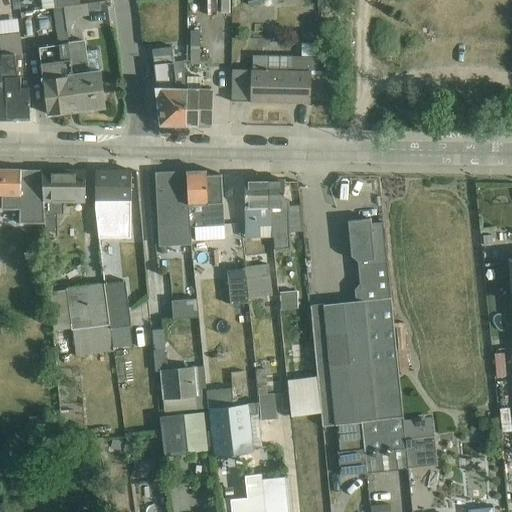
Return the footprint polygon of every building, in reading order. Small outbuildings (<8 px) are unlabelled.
[(80,7),(79,0),(41,0),(43,9),(56,7),(56,10),(64,9),(80,7)] [(216,0),(207,0),(208,20),(217,20),(216,0)] [(219,0),(219,15),(229,15),(228,0),(219,0)] [(77,111),(68,44),(64,9),(56,10),(54,10),(59,45),(39,48),(48,115),(77,111)] [(30,119),(30,87),(18,19),(0,20),(0,46),(0,50),(6,93),(7,119),(30,119)] [(200,64),(207,65),(207,59),(205,59),(205,55),(200,55),(200,32),(191,32),(190,65),(200,65),(200,64)] [(68,44),(77,111),(105,107),(100,72),(89,73),(85,41),(68,44)] [(325,58),(323,44),(302,44),(302,57),(252,56),(251,102),(311,104),(311,75),(323,75),(324,58),(325,58)] [(186,125),(187,88),(183,62),(175,64),(172,48),(152,50),(162,124),(186,125)] [(186,125),(212,126),(213,89),(201,88),(201,78),(187,77),(187,88),(186,125)] [(44,215),(42,171),(0,169),(0,196),(2,196),(2,210),(19,210),(20,224),(45,224),(44,215)] [(64,215),(64,204),(85,204),(86,171),(42,171),(44,215),(45,224),(46,237),(59,237),(58,214),(64,215)] [(96,216),(100,216),(131,216),(132,171),(96,171),(96,216)] [(191,245),(190,224),(187,172),(157,174),(159,247),(191,245)] [(187,172),(190,224),(195,223),(195,228),(208,227),(206,172),(187,172)] [(259,238),(265,238),(265,181),(245,181),(245,231),(252,231),(252,235),(259,235),(259,238)] [(285,182),(285,181),(270,181),(268,181),(265,181),(265,238),(274,237),(276,237),(290,236),(290,228),(302,228),(301,214),(295,214),(294,202),(298,202),(298,182),(285,182)] [(399,372),(395,324),(393,297),(387,222),(374,224),(348,221),(352,256),(359,260),(360,283),(355,290),(356,301),(310,305),(317,368),(322,413),(323,426),(338,426),(362,423),(403,417),(399,372)] [(248,298),(273,295),(269,264),(245,267),(245,269),(248,298)] [(248,298),(245,269),(226,271),(230,303),(249,301),(248,298)] [(125,281),(105,284),(113,348),(133,346),(125,281)] [(113,348),(105,284),(66,289),(66,290),(50,293),(55,331),(71,328),(71,330),(73,330),(76,356),(114,352),(113,348)] [(299,292),(279,293),(281,310),(301,309),(299,292)] [(200,318),(198,299),(172,301),(173,319),(200,318)] [(404,323),(395,324),(399,372),(409,371),(404,323)] [(162,329),(152,330),(156,372),(160,372),(165,412),(208,409),(205,367),(167,371),(162,329)] [(506,353),(495,353),(497,377),(507,376),(506,353)] [(305,367),(287,369),(292,417),(322,413),(317,368),(305,370),(305,367)] [(257,386),(258,395),(260,395),(268,395),(267,369),(255,370),(257,386)] [(258,395),(257,386),(237,388),(239,401),(258,399),(258,395)] [(232,387),(208,390),(209,408),(235,406),(232,387)] [(268,395),(260,395),(261,420),(277,420),(275,394),(268,395)] [(235,406),(209,408),(214,457),(263,451),(259,404),(235,406)] [(511,422),(510,408),(499,409),(503,433),(511,431),(511,422)] [(208,452),(204,413),(161,417),(165,457),(208,452)] [(403,417),(362,423),(367,473),(408,469),(403,420),(403,417)] [(403,420),(408,469),(438,466),(435,435),(434,435),(432,417),(403,420)] [(338,452),(341,476),(367,473),(362,423),(338,426),(341,452),(338,452)] [(107,453),(106,438),(96,439),(97,454),(107,453)] [(138,440),(122,439),(119,455),(135,457),(138,440)] [(265,511),(262,475),(245,477),(247,498),(231,499),(231,498),(221,499),(221,511),(265,511)]
